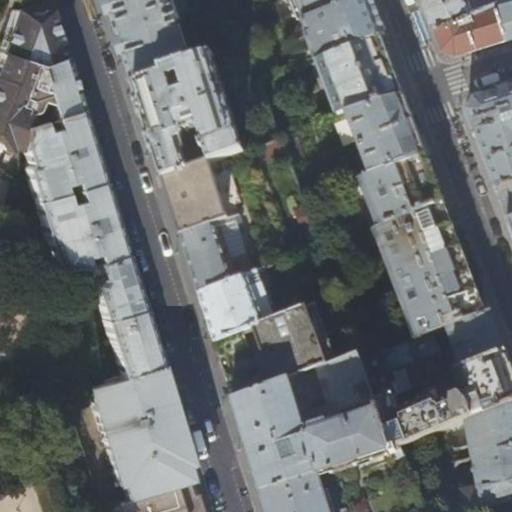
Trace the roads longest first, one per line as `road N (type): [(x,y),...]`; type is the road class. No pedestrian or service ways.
road 1 (residential): [(69,0),(233,511)]
road 2 (residential): [(511,299),(430,86)]
